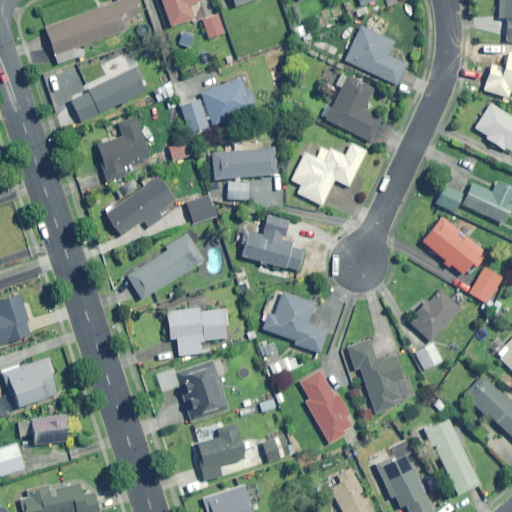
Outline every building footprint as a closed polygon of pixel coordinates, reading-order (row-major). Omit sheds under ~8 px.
[(138,15),(133,0),(125,0),(44,27),(56,65),(83,56),(80,47),(125,32),(121,21),(138,15)] [(203,3),(201,0),(160,0),(169,27),(191,20),(187,7),(203,3)] [(511,42),(511,0),(498,0),(497,19),(505,19),(504,42),(511,42)] [(394,43),(383,38),(391,21),(378,15),(370,32),(360,28),(344,62),(396,86),(406,66),(387,57),(394,43)] [(202,21),(209,41),(213,39),(217,53),(229,50),(218,16),(202,21)] [(511,53),(507,52),(501,69),(490,65),(482,91),(507,99),(509,91),(511,92),(511,53)] [(145,94),(135,69),(85,91),(87,95),(70,102),(79,123),(145,94)] [(373,91),(346,78),(325,121),(370,143),(380,121),(362,112),(373,91)] [(203,100),(212,126),(255,111),(248,91),(243,93),(239,81),(201,94),(203,100)] [(212,126),(203,100),(181,108),(190,134),(212,126)] [(486,136),(484,139),(502,150),(504,148),(511,152),(511,118),(490,105),(475,129),(486,136)] [(149,159),(136,117),(118,123),(122,137),(96,145),(103,167),(100,167),(105,183),(125,177),(122,167),(149,159)] [(366,152),(350,144),(344,157),(323,147),(316,160),(304,154),(290,181),(300,186),(296,194),(321,206),(334,181),(348,188),(366,152)] [(188,158),(184,145),(168,148),(172,162),(188,158)] [(277,175),(274,148),(211,154),(214,181),(225,180),(227,201),(248,199),(246,178),(277,175)] [(174,203),(158,179),(105,215),(120,238),(143,222),(147,229),(163,219),(158,213),(174,203)] [(443,188),(435,205),(456,214),(459,206),(502,225),(511,201),(511,189),(497,183),(493,193),(470,183),(463,197),(443,188)] [(214,218),(207,196),(186,203),(193,225),(214,218)] [(457,231),(443,218),(421,243),(461,276),(471,265),(474,267),(485,254),(466,238),(462,242),(454,234),(457,231)] [(262,232),(248,229),(241,260),(298,272),(302,250),(289,247),(290,242),(261,237),(262,232)] [(204,262),(188,235),(168,247),(170,249),(125,276),(140,300),(204,262)] [(500,277),(482,268),(468,295),(486,304),(500,277)] [(459,311),(437,290),(407,321),(429,342),(459,311)] [(262,330),(293,342),(292,345),(310,351),(319,355),(327,333),(307,326),(314,305),(283,293),(275,314),(268,312),(262,330)] [(0,346),(31,337),(19,295),(0,300),(0,346)] [(199,313),(198,309),(166,313),(169,341),(176,340),(178,357),(200,354),(198,343),(226,339),(222,310),(199,313)] [(511,338),(495,356),(511,372),(511,338)] [(376,358),(369,340),(346,348),(353,371),(358,369),(374,415),(401,406),(399,400),(408,396),(392,352),(376,358)] [(441,362),(431,344),(414,354),(424,372),(441,362)] [(225,375),(219,358),(173,373),(188,419),(227,407),(217,378),(225,375)] [(47,360),(4,373),(11,394),(0,396),(0,413),(55,396),(49,378),(52,377),(47,360)] [(352,423),(322,370),(298,383),(307,399),(303,402),(328,445),(346,435),(343,429),(352,423)] [(511,406),(479,377),(462,397),(483,416),(485,415),(511,439),(511,406)] [(63,417),(19,420),(20,437),(29,436),(30,450),(65,448),(63,417)] [(479,486),(447,421),(425,432),(456,497),(479,486)] [(196,440),(204,479),(240,472),(237,460),(241,459),(236,432),(196,440)] [(284,438),(261,445),(266,464),(290,457),(284,438)] [(14,440),(0,445),(0,476),(24,467),(14,440)] [(432,511),(406,455),(392,462),(390,458),(373,465),(395,511),(403,507),(405,511),(432,511)] [(371,511),(349,469),(324,481),(340,511),(371,511)] [(82,495),(80,483),(21,496),(24,511),(98,511),(95,493),(82,495)] [(251,511),(244,487),(202,499),(206,511),(251,511)]
